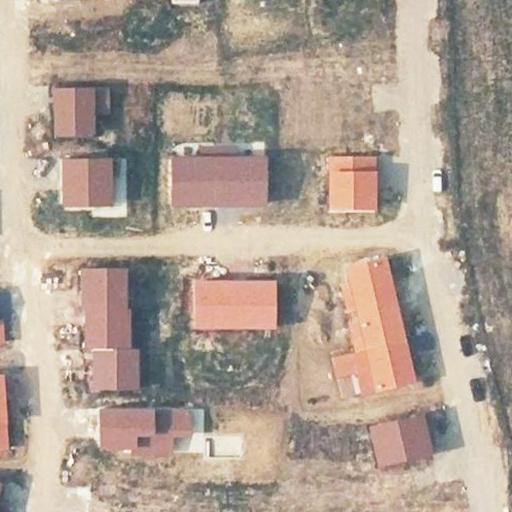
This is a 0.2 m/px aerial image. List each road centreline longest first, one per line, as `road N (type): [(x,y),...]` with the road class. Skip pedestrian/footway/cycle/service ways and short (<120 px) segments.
road 1 (residential): [(439,240),(286,232),(19,242)]
road 2 (residential): [(471,511),(439,240)]
road 3 (residential): [(19,242),(49,390),(50,511)]
road 4 (residential): [(8,0),(19,242)]
road 5 (residential): [(439,240),(425,0)]
